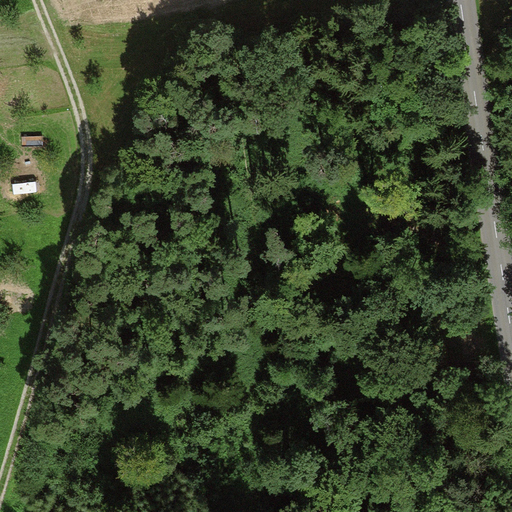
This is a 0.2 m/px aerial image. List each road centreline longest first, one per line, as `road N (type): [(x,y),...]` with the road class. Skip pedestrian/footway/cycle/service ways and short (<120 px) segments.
road 1 (track): [(37,0),(90,162),(0,433)]
road 2 (tertiary): [(511,358),(459,0)]
